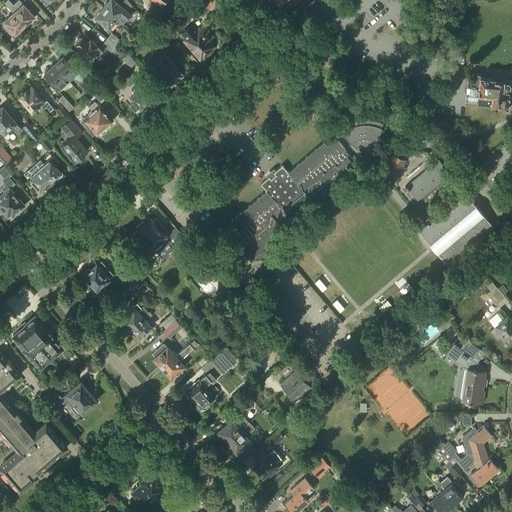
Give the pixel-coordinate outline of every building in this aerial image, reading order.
[(18,0),(13,4),(9,0),(6,0),(5,2),(13,12),(25,25),(34,16),(23,4),(19,0),(18,0)] [(110,0),(104,7),(117,18),(119,19),(123,23),(131,14),(117,2),(117,0),(110,0)] [(164,0),(151,0),(150,3),(158,9),(164,0)] [(203,0),(208,8),(220,3),(218,0),(203,0)] [(296,0),(268,0),(267,1),(278,13),(283,9),(284,11),(296,0)] [(256,7),(259,11),(265,6),(262,2),(256,7)] [(119,19),(117,18),(104,7),(96,17),(96,19),(98,22),(101,21),(109,27),(114,22),(116,23),(119,19)] [(15,33),(25,25),(13,12),(4,21),(5,22),(3,23),(3,26),(10,34),(13,34),(14,33),(15,33)] [(200,58),(202,57),(203,57),(204,57),(205,56),(207,55),(209,54),(210,53),(211,51),(213,49),(213,48),(212,48),(215,46),(208,38),(212,35),(207,30),(208,29),(204,24),(198,29),(192,23),(181,33),(186,39),(184,41),(200,58)] [(144,24),(139,29),(144,34),(149,30),(144,24)] [(116,46),(121,40),(112,33),(107,39),(116,46)] [(86,34),(83,38),(82,37),(76,44),(81,48),(78,52),(89,63),(98,53),(99,54),(103,50),(98,45),(98,46),(86,34)] [(112,52),(116,46),(107,39),(102,44),(112,52)] [(131,67),(136,62),(127,53),(122,58),(131,67)] [(165,65),(159,70),(165,77),(161,81),(167,87),(171,84),(174,83),(177,81),(178,78),(183,74),(169,58),(169,59),(165,54),(160,59),(164,63),(165,65)] [(63,56),(54,64),(69,81),(73,77),(84,82),(91,73),(81,63),(75,69),(63,56)] [(44,73),(59,90),(69,81),(54,64),(44,73)] [(470,72),(469,74),(468,87),(471,86),(470,95),(466,94),(465,100),(491,103),(490,105),(511,108),(511,104),(511,98),(509,96),(511,86),(508,82),(503,81),(499,76),(493,78),(482,77),(482,74),(470,72)] [(44,100),(32,86),(26,90),(25,90),(23,90),(20,93),(20,95),(19,95),(32,111),(39,105),(43,109),(46,106),(50,112),(54,109),(46,99),(44,100)] [(145,87),(144,86),(140,89),(138,86),(132,91),(135,94),(131,97),(136,101),(130,106),(135,112),(141,107),(142,109),(145,109),(149,106),(149,103),(147,101),(153,96),(148,90),(145,87)] [(101,102),(107,97),(98,87),(91,92),(101,102)] [(69,111),(73,107),(62,95),(58,99),(69,111)] [(99,107),(95,101),(88,107),(91,110),(88,113),(90,115),(85,120),(91,126),(87,129),(93,135),(96,132),(97,133),(98,132),(99,132),(104,128),(103,127),(111,120),(107,114),(104,110),(103,110),(100,106),(99,107)] [(62,118),(68,113),(61,105),(55,110),(62,118)] [(22,130),(19,126),(2,107),(0,108),(0,127),(4,132),(11,127),(17,134),(22,130)] [(83,133),(71,119),(62,128),(64,126),(70,133),(69,135),(68,135),(71,138),(62,146),(75,161),(87,150),(74,135),(80,131),(82,133),(83,133)] [(376,140),(383,128),(381,127),(383,123),(381,122),(379,121),(376,120),(374,120),(373,119),(370,119),(368,119),(365,119),(361,119),(358,119),(355,120),(352,121),(350,122),(348,123),(346,124),(344,125),(342,126),(340,128),(343,132),(342,133),(351,144),(351,143),(357,150),(360,148),(362,147),(366,146),(369,147),(372,148),(376,140)] [(33,140),(39,136),(28,122),(23,127),(33,140)] [(48,151),(53,147),(43,135),(37,139),(48,151)] [(235,225),(226,232),(251,262),(265,250),(263,248),(274,239),(272,237),(283,228),(280,224),(283,222),(290,216),(295,221),(304,212),(314,204),(310,199),(320,190),(323,193),(334,184),(336,186),(346,177),(348,179),(359,169),(348,156),(350,154),(336,138),(327,145),(324,141),(289,172),(282,165),(274,172),(276,175),(274,177),(272,179),(269,176),(261,183),(267,190),(231,221),(235,225)] [(0,155),(6,163),(12,158),(2,147),(0,149),(0,155)] [(399,171),(405,159),(393,154),(388,165),(399,171)] [(56,165),(59,162),(54,156),(45,164),(41,160),(37,163),(41,168),(52,181),(56,177),(57,177),(57,178),(58,178),(60,179),(60,178),(61,178),(62,178),(62,177),(63,176),(63,175),(63,174),(63,173),(62,173),(56,165)] [(453,187),(457,184),(449,175),(450,175),(438,160),(407,186),(407,185),(405,186),(410,192),(411,191),(426,210),(450,190),(451,191),(454,188),(453,187)] [(3,181),(11,174),(4,166),(0,169),(0,170),(5,177),(2,180),(3,181)] [(52,181),(41,168),(33,174),(29,170),(25,173),(40,191),(52,181)] [(10,188),(6,184),(1,188),(5,192),(0,196),(0,207),(7,216),(10,213),(12,215),(13,215),(15,214),(18,212),(19,210),(24,205),(10,188)] [(448,266),(494,227),(465,192),(419,231),(448,266)] [(151,218),(145,224),(143,221),(137,227),(139,229),(132,236),(150,257),(170,240),(165,234),(168,231),(157,219),(154,222),(151,218)] [(193,249),(183,237),(176,243),(186,255),(193,249)] [(113,274),(101,261),(91,269),(90,268),(84,274),(85,275),(97,289),(100,293),(111,284),(107,280),(113,274)] [(131,284),(135,288),(143,282),(130,267),(123,274),(131,284)] [(319,278),(315,282),(322,291),(327,287),(319,278)] [(131,284),(121,293),(125,297),(135,288),(131,284)] [(139,297),(148,289),(144,284),(135,292),(139,297)] [(510,302),(511,300),(511,294),(503,284),(498,288),(505,297),(510,302)] [(505,297),(498,288),(496,286),(487,294),(496,305),(505,297)] [(226,297),(232,291),(229,288),(223,293),(226,297)] [(337,299),(332,303),(334,305),(340,312),(345,308),(339,301),(337,299)] [(127,313),(122,318),(126,323),(126,324),(128,327),(130,327),(130,328),(143,317),(148,312),(143,306),(140,308),(137,303),(133,307),(134,308),(128,314),(127,313)] [(508,316),(501,309),(497,312),(498,313),(489,320),(495,327),(491,331),(498,339),(505,333),(510,340),(511,338),(511,319),(509,316),(508,316)] [(143,317),(130,328),(134,332),(133,333),(136,336),(137,336),(139,337),(144,332),(146,334),(147,333),(153,328),(151,326),(146,320),(152,315),(149,311),(148,312),(143,317)] [(165,327),(174,320),(170,315),(161,322),(165,327)] [(46,328),(36,316),(26,324),(13,335),(23,347),(23,348),(31,357),(32,357),(37,363),(60,344),(54,338),(54,337),(46,328)] [(169,338),(181,328),(175,321),(175,320),(174,320),(165,327),(166,328),(163,330),(169,338)] [(172,378),(176,374),(175,373),(184,365),(179,360),(198,344),(194,340),(175,356),(162,368),(172,378)] [(472,360),(480,349),(467,340),(460,350),(472,360)] [(162,368),(175,356),(163,342),(152,353),(155,357),(154,358),(155,360),(155,362),(156,363),(158,363),(162,368)] [(476,362),(472,360),(460,350),(453,345),(445,355),(462,367),(462,369),(467,369),(463,400),(462,399),(462,400),(468,401),(468,402),(470,402),(470,401),(482,403),(484,391),(482,391),(485,369),(476,362)] [(224,359),(220,363),(227,370),(231,367),(238,360),(225,346),(218,352),(224,359)] [(6,359),(0,352),(0,428),(19,450),(0,466),(0,467),(20,491),(37,476),(33,472),(37,468),(39,470),(66,446),(46,423),(34,433),(21,417),(22,416),(17,410),(16,411),(12,406),(16,403),(16,400),(12,396),(10,396),(6,392),(11,388),(8,384),(19,374),(11,365),(12,364),(7,359),(6,359)] [(306,372),(300,366),(296,370),(295,369),(280,384),(295,401),(311,386),(302,376),(306,372)] [(210,402),(209,402),(214,397),(207,389),(217,380),(210,372),(187,391),(188,392),(187,395),(190,398),(193,397),(203,409),(206,409),(209,406),(210,402)] [(37,384),(42,390),(35,396),(39,401),(52,390),(42,379),(37,384)] [(56,384),(51,379),(46,383),(51,389),(56,384)] [(96,400),(81,382),(62,398),(54,389),(45,397),(53,406),(59,401),(63,406),(68,402),(77,414),(81,411),(82,411),(84,412),(88,409),(88,406),(96,400)] [(252,406),(244,396),(234,403),(239,409),(244,406),(247,410),(252,406)] [(242,419),(238,415),(237,416),(236,416),(232,420),(231,420),(219,431),(223,437),(223,438),(224,439),(225,439),(227,441),(245,426),(240,420),(242,419)] [(471,425),(471,415),(462,415),(462,425),(471,425)] [(239,454),(250,443),(256,438),(250,432),(255,428),(250,422),(245,426),(227,441),(232,446),(232,447),(234,450),(235,450),(239,454)] [(439,438),(434,441),(434,444),(443,454),(449,461),(453,457),(463,469),(474,460),(475,459),(478,459),(483,465),(488,460),(488,459),(483,442),(492,434),(484,425),(483,426),(482,426),(478,429),(479,430),(478,431),(474,427),(462,437),(467,454),(466,455),(461,459),(454,452),(456,451),(448,441),(444,444),(439,438)] [(307,440),(302,445),(305,449),(311,445),(307,440)] [(272,448),(274,446),(270,441),(262,448),(267,454),(254,466),(263,476),(267,472),(269,475),(273,472),(279,467),(276,464),(277,464),(282,459),(277,454),(272,448)] [(454,477),(459,473),(449,461),(443,454),(439,458),(444,464),(444,465),(448,469),(447,469),(454,477)] [(459,473),(463,469),(453,457),(449,461),(459,473)] [(317,477),(328,467),(320,458),(309,467),(317,477)] [(488,460),(483,465),(469,476),(477,485),(498,467),(490,458),(490,459),(489,458),(488,459),(488,460)] [(156,478),(152,474),(149,477),(147,475),(141,480),(154,496),(159,502),(165,497),(166,499),(170,496),(160,484),(162,482),(157,477),(156,478)] [(314,488),(305,477),(291,490),(295,494),(286,502),(295,511),(308,500),(304,496),(314,488)] [(149,511),(159,502),(154,496),(141,480),(140,481),(142,483),(132,491),(133,492),(131,494),(135,498),(137,497),(149,511)] [(457,489),(459,487),(454,481),(446,487),(444,485),(440,489),(453,504),(463,496),(457,489)] [(419,494),(414,489),(410,492),(421,506),(426,501),(419,494)] [(442,511),(443,511),(453,504),(440,489),(435,493),(437,495),(429,502),(435,508),(437,506),(437,507),(442,511)] [(335,490),(326,498),(333,507),(342,499),(335,490)] [(392,508),(394,511),(418,511),(423,508),(411,495),(407,498),(412,504),(402,511),(400,509),(399,510),(395,505),(392,508)] [(180,511),(186,507),(182,503),(170,511),(180,511)]
